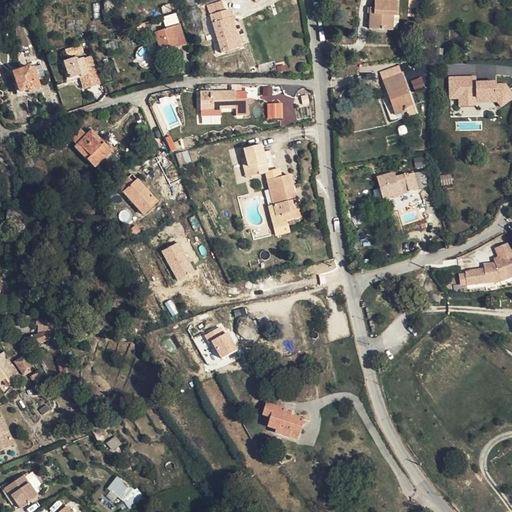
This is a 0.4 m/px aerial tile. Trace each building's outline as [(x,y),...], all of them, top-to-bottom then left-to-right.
[(200,0),(214,50),(233,45),(224,8),(219,9),(216,0),(200,0)] [(364,15),(359,15),(359,31),(382,33),(382,17),(386,17),(387,0),(365,0),(365,9),(364,15)] [(155,50),(178,42),(172,24),(149,31),(155,50)] [(83,49),(80,42),(64,47),(65,49),(62,50),(64,55),(83,49)] [(70,74),(89,69),(86,58),(81,58),(77,57),(67,59),(70,74)] [(23,92),(32,90),(25,65),(10,70),(15,90),(22,88),(23,92)] [(448,76),(448,99),(458,99),(458,105),(511,104),(511,80),(476,81),(476,75),(448,76)] [(372,83),(376,93),(385,117),(396,113),(395,109),(402,107),(390,76),(372,83)] [(411,81),(414,89),(424,86),(421,77),(411,81)] [(280,125),(295,124),(295,95),(272,95),(272,86),(262,86),(262,101),(266,101),(267,119),(280,119),(280,125)] [(195,93),(195,109),(208,110),(232,110),(232,93),(195,93)] [(102,149),(84,130),(78,135),(72,128),(64,137),(69,142),(66,145),(86,166),(102,149)] [(238,174),(245,173),(255,171),(250,143),(233,146),(234,155),(238,174)] [(230,156),(233,175),(238,174),(234,155),(230,156)] [(230,176),(232,185),(246,181),(245,173),(238,174),(233,175),(230,176)] [(392,194),(410,190),(407,174),(400,175),(400,173),(387,175),(392,194)] [(149,199),(129,178),(125,182),(119,176),(110,185),(136,212),(149,199)] [(232,185),(236,203),(258,197),(254,180),(246,181),(232,185)] [(258,197),(236,203),(237,209),(240,220),(246,219),(248,226),(264,223),(260,205),(258,197)] [(240,220),(237,209),(231,210),(236,231),(248,229),(248,226),(246,219),(240,220)] [(176,281),(195,272),(180,241),(161,250),(176,281)] [(508,276),(501,242),(489,247),(493,257),(487,260),(489,264),(487,264),(487,268),(478,268),(478,269),(462,271),(458,273),(460,286),(497,281),(508,276)] [(501,242),(508,276),(511,274),(511,272),(507,260),(509,259),(501,242)] [(43,323),(40,324),(28,329),(31,338),(45,333),(47,333),(43,323)] [(206,334),(220,360),(237,350),(223,324),(206,334)] [(0,382),(5,379),(18,371),(1,346),(0,346),(0,382)] [(32,362),(23,349),(13,356),(21,369),(32,362)] [(28,370),(32,376),(39,372),(35,366),(28,370)] [(39,372),(32,376),(35,381),(42,377),(39,372)] [(293,415),(278,409),(274,408),(275,404),(255,398),(252,408),(260,411),(257,420),(266,423),(266,426),(287,433),(293,415)] [(0,441),(13,434),(0,411),(0,441)] [(40,485),(25,464),(6,476),(11,484),(13,483),(23,496),(40,485)] [(130,508),(142,495),(118,475),(106,488),(130,508)] [(68,511),(61,499),(47,507),(49,511),(68,511)]
